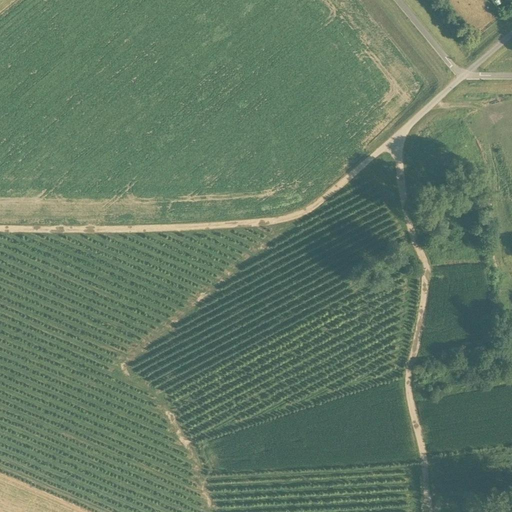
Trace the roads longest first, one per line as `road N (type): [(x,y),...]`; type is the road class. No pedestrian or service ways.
road 1 (track): [(291,215),(119,369),(164,398),(211,511)]
road 2 (track): [(363,162),(291,215),(0,226)]
road 3 (track): [(427,511),(407,390),(423,267),(400,170)]
